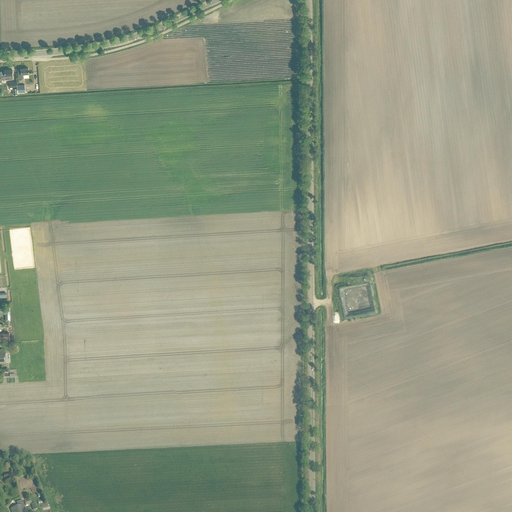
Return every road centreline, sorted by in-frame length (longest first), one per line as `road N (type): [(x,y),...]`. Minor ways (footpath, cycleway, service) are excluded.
road 1 (tertiary): [(311,511),(307,0)]
road 2 (tertiary): [(0,55),(105,45),(216,0)]
